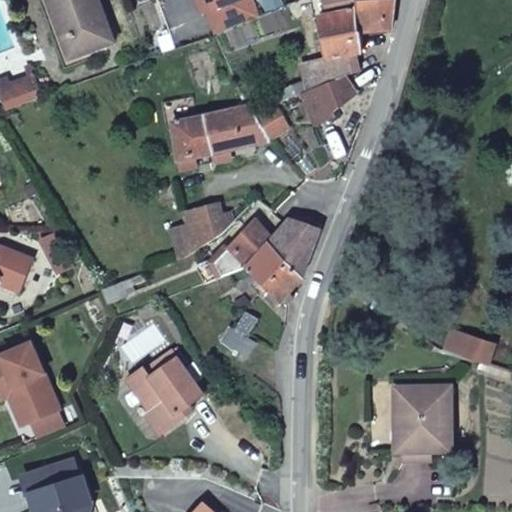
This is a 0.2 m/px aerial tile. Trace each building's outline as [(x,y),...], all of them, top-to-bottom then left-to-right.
[(54,16),(48,0),(39,0),(66,70),(108,54),(105,46),(78,56),(63,13),(54,16)] [(98,0),(48,0),(54,16),(63,13),(78,56),(105,46),(114,43),(98,0)] [(250,0),(207,0),(212,11),(206,13),(217,36),(258,20),(250,0)] [(356,0),(307,0),(309,8),(324,6),(325,14),(318,16),(326,55),(306,63),(312,79),(306,81),(310,92),(322,87),(349,77),(352,76),(344,59),(363,55),(360,34),(356,0)] [(356,0),(360,34),(389,31),(389,3),(391,0),(356,0)] [(300,65),(306,81),(312,79),(306,63),(300,65)] [(26,70),(29,79),(35,77),(31,67),(26,70)] [(0,90),(0,93),(7,112),(43,98),(35,77),(29,79),(11,86),(0,90)] [(334,112),(360,93),(349,77),(322,87),(333,109),(334,112)] [(0,81),(0,90),(11,86),(8,79),(0,81)] [(333,109),(322,87),(310,92),(308,93),(318,116),(333,109)] [(284,128),(271,106),(254,112),(269,137),(284,128)] [(252,108),(247,109),(171,125),(184,173),(199,170),(197,160),(213,156),(233,151),(272,142),(269,137),(254,112),(252,108)] [(233,151),(213,156),(216,165),(234,162),(233,151)] [(221,209),(189,216),(196,253),(226,234),(221,209)] [(270,243),(272,240),(255,222),(215,264),(223,280),(239,273),(243,272),(270,243)] [(299,234),(287,224),(273,241),(272,240),(270,243),(303,277),(319,231),(306,226),(299,234)] [(303,277),(270,243),(243,272),(239,273),(245,282),(256,276),(274,295),(282,303),(287,308),(294,300),(289,295),(303,277)] [(3,248),(0,248),(0,278),(2,283),(21,291),(33,260),(3,248)] [(206,286),(223,280),(215,264),(198,267),(206,286)] [(129,298),(122,283),(105,290),(111,305),(129,298)] [(268,302),(276,309),(282,303),(274,295),(268,302)] [(242,313),(251,302),(246,297),(236,306),(242,313)] [(465,355),(471,335),(448,328),(442,347),(465,355)] [(231,329),(223,344),(249,360),(258,344),(231,329)] [(488,362),(494,343),(471,335),(465,355),(488,362)] [(33,343),(0,357),(0,391),(4,401),(11,398),(18,395),(31,425),(62,410),(33,343)] [(488,362),(509,369),(511,359),(511,348),(494,343),(488,362)] [(278,345),(274,352),(280,356),(284,349),(278,345)] [(190,401),(193,405),(205,396),(175,350),(132,377),(153,409),(151,415),(164,434),(185,420),(178,409),(190,401)] [(452,447),(452,439),(453,383),(398,385),(397,411),(404,411),(404,432),(431,432),(431,443),(431,447),(452,447)] [(24,428),(31,425),(18,395),(11,398),(24,428)] [(197,411),(193,405),(190,401),(178,409),(185,420),(197,411)] [(404,432),(404,448),(404,459),(430,458),(431,447),(431,443),(431,432),(404,432)] [(81,459),(30,476),(42,509),(35,511),(88,511),(90,503),(96,501),(81,459)]
